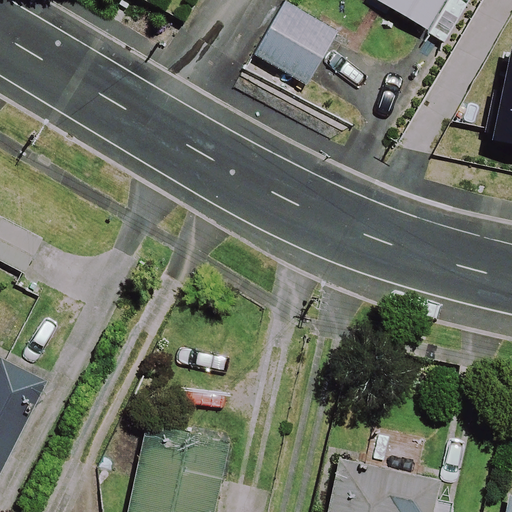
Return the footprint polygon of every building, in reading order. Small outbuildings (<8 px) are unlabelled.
[(442,0),(372,0),(424,31),(442,0)] [(334,35),(285,6),(255,55),(305,85),(334,35)] [(0,264),(29,278),(48,239),(0,216),(0,264)] [(0,478),(46,380),(0,358),(0,478)] [(213,511),(228,442),(144,425),(126,511),(213,511)] [(435,511),(442,484),(338,462),(327,511),(435,511)] [(511,511),(511,497),(507,496),(502,511),(511,511)]
